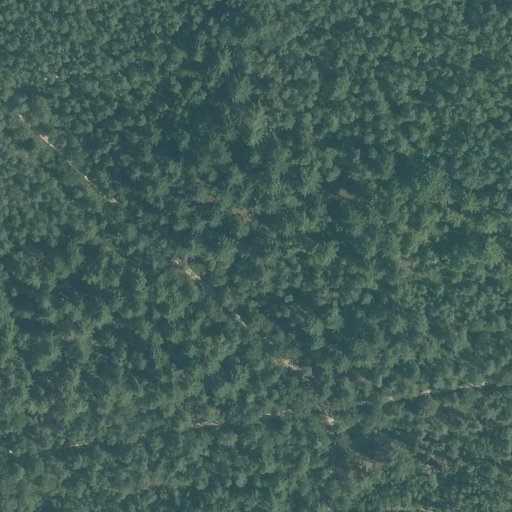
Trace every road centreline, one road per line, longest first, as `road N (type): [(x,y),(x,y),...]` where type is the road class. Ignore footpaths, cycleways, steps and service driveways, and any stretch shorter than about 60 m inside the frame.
road 1 (track): [(0,453),(511,378)]
road 2 (track): [(0,90),(333,407)]
road 3 (track): [(511,227),(286,31)]
